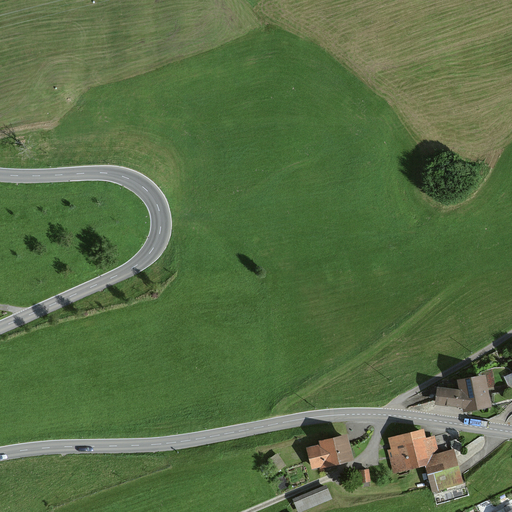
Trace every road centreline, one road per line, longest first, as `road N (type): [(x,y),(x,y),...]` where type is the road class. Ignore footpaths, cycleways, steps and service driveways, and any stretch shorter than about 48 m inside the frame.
road 1 (tertiary): [(511,432),(340,414),(158,444),(0,454)]
road 2 (tertiary): [(0,327),(138,264),(161,221),(144,187),(123,176),(0,174)]
